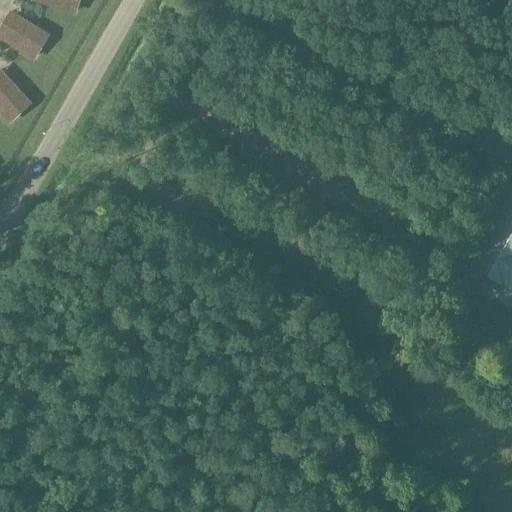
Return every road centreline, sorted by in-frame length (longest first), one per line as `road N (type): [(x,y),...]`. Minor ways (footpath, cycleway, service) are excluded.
road 1 (unclassified): [(511,155),(244,0)]
road 2 (unclassified): [(0,232),(132,0)]
